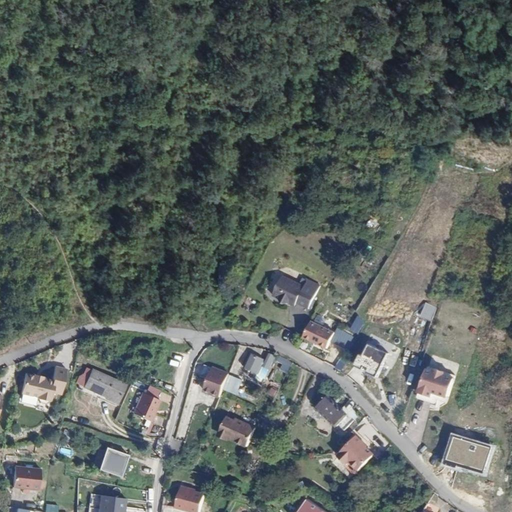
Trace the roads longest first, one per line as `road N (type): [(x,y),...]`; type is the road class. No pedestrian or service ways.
road 1 (residential): [(198,335),(280,349),(328,374),(441,491),(475,511)]
road 2 (residential): [(0,361),(100,327),(198,335)]
road 3 (residential): [(156,511),(167,439),(198,335)]
